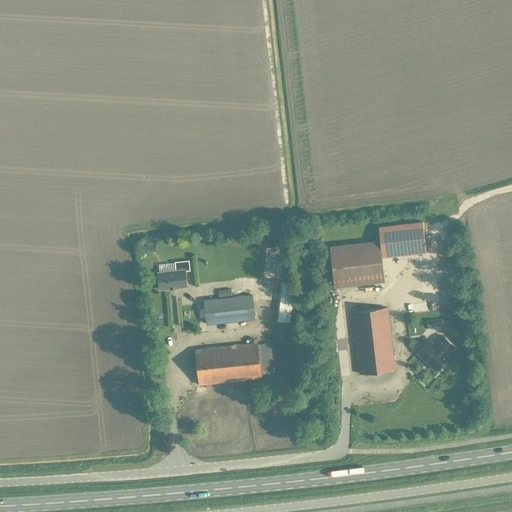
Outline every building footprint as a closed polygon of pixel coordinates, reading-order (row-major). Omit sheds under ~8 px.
[(380,241),(382,257),(426,252),(422,222),(379,227),(380,241)] [(380,241),(330,247),(335,287),(385,281),(382,257),(380,241)] [(158,273),(159,289),(170,288),(170,289),(176,288),(187,286),(185,271),(190,270),(189,260),(175,262),(175,271),(158,273)] [(207,324),(255,319),(252,295),(204,301),(207,324)] [(360,374),(395,370),(388,308),(353,312),(360,374)] [(429,340),(417,353),(435,370),(447,357),(445,355),(454,346),(443,336),(434,345),(429,340)] [(199,385),(261,378),(257,343),(196,350),(199,385)] [(419,399),(435,389),(422,369),(406,379),(419,399)]
